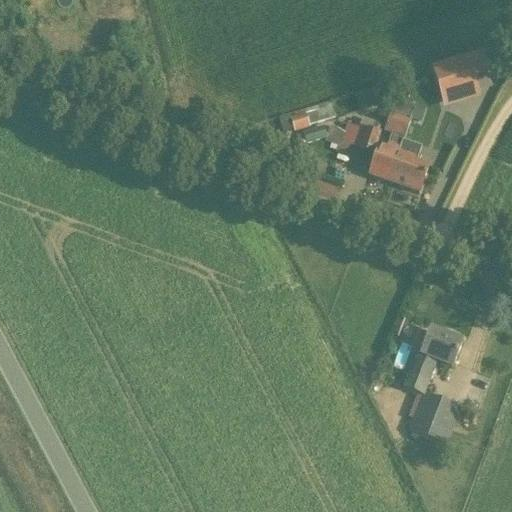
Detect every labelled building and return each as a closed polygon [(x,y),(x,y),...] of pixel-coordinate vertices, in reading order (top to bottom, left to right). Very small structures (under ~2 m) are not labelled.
[(441,102),(476,91),(471,78),(487,73),(482,56),(432,71),(441,102)] [(388,186),(402,144),(409,124),(408,123),(413,108),(395,101),(389,117),(382,135),(390,137),(388,144),(384,155),(377,153),(368,180),(388,186)] [(420,125),(425,109),(415,105),(409,122),(420,125)] [(290,116),(278,120),(282,135),(293,131),(294,134),(309,130),(309,128),(333,120),(330,109),(305,117),(305,115),(291,119),(290,116)] [(337,130),(330,151),(346,157),(349,147),(359,150),(358,152),(372,156),(379,135),(348,125),(345,135),(337,130)] [(326,140),(323,128),(302,135),(305,146),(326,140)] [(402,144),(388,186),(419,197),(428,170),(415,166),(420,151),(402,144)] [(416,356),(402,391),(422,399),(422,397),(435,364),(451,370),(461,344),(430,332),(420,358),(416,356)] [(422,397),(422,399),(408,434),(444,448),(459,411),(422,397)]
